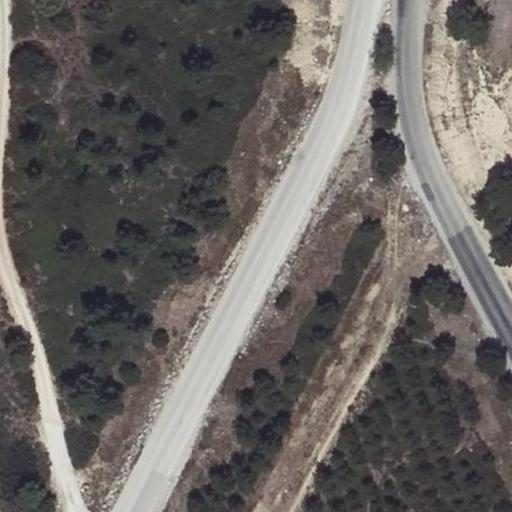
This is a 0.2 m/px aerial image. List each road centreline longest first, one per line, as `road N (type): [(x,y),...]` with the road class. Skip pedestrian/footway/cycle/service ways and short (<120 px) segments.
road 1 (unclassified): [(361,0),(344,92),(133,511)]
road 2 (unclassified): [(407,0),(412,113),(475,270),(511,336)]
road 3 (track): [(79,511),(0,258)]
